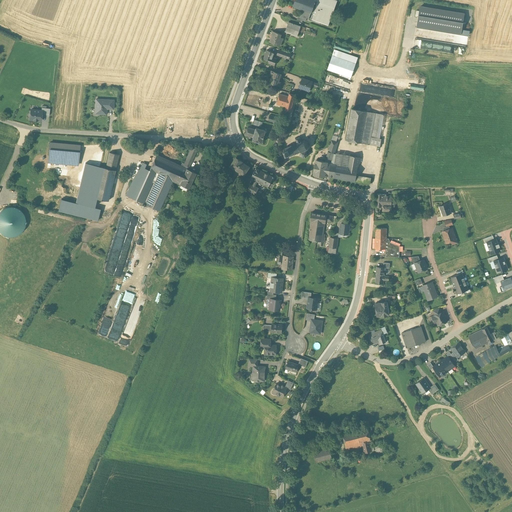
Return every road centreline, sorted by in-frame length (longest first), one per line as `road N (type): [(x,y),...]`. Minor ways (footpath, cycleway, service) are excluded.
road 1 (unclassified): [(236,136),(51,131),(0,119)]
road 2 (track): [(114,135),(131,165),(122,197),(146,217),(148,249),(119,322)]
road 3 (tertiary): [(337,341),(357,299),(368,207),(356,193),(313,183)]
road 4 (residential): [(313,183),(302,216),(290,341),(274,375)]
road 5 (tertiary): [(281,511),(289,430),(337,341)]
road 6 (tertiary): [(236,136),(235,105),(273,0)]
road 7 (tertiary): [(460,331),(397,362),(337,341)]
road 8 (residential): [(460,331),(430,260),(433,218)]
